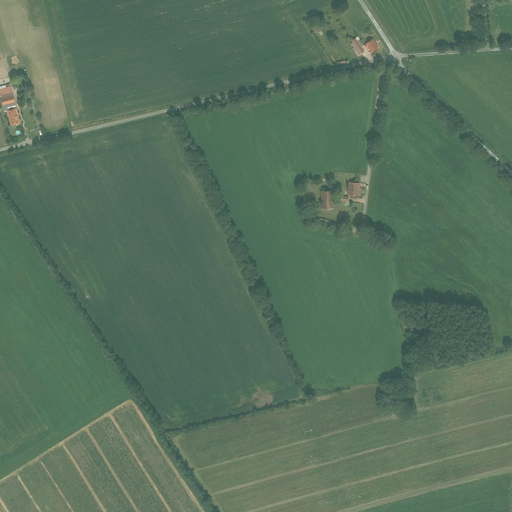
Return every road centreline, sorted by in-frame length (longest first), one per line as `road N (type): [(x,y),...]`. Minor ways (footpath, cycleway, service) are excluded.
road 1 (unclassified): [(0,148),(396,56)]
road 2 (unclassified): [(396,56),(408,77),(511,174)]
